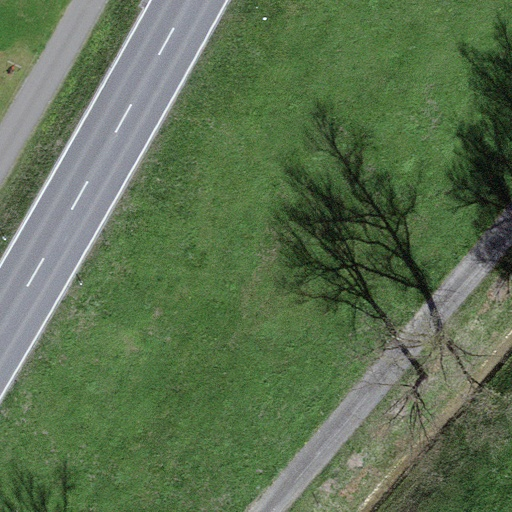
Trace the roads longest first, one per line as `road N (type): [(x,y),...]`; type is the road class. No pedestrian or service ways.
road 1 (track): [(511,213),(266,511)]
road 2 (secondary): [(190,0),(0,335)]
road 3 (track): [(91,0),(0,160)]
